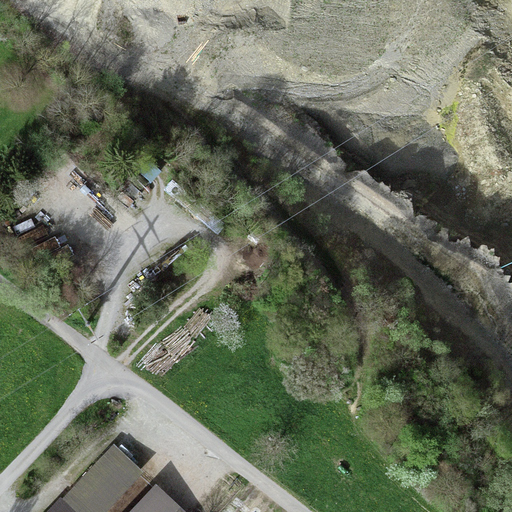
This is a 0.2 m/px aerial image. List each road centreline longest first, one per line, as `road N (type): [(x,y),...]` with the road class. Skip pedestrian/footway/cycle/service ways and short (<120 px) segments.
road 1 (track): [(0,477),(101,370),(289,511)]
road 2 (track): [(0,293),(101,370)]
